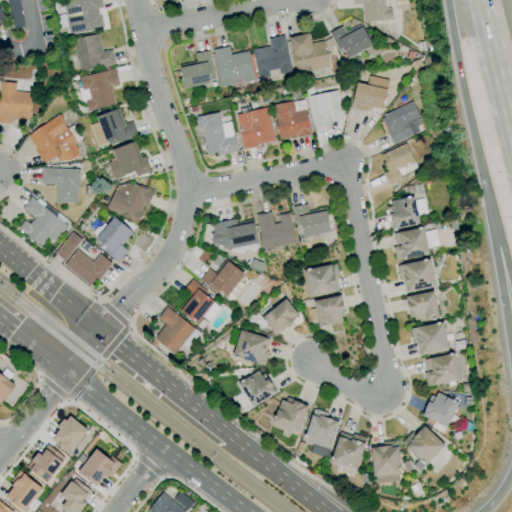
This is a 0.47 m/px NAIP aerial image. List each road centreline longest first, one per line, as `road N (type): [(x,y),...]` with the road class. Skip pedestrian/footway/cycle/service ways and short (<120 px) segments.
road 1 (motorway): [(465,108),(511,354),(510,478),(482,511),(294,487)]
road 2 (residential): [(191,194),(342,161),(385,368),(378,392),(359,393),(310,360)]
road 3 (tertiary): [(100,331),(169,257),(191,194),(135,0)]
road 4 (primary): [(66,373),(246,511)]
road 5 (motorway): [(465,108),(511,284)]
road 6 (primary): [(230,436),(100,331)]
road 7 (residential): [(142,32),(275,0)]
road 8 (primary): [(100,331),(0,247)]
road 9 (primary): [(325,511),(230,436)]
